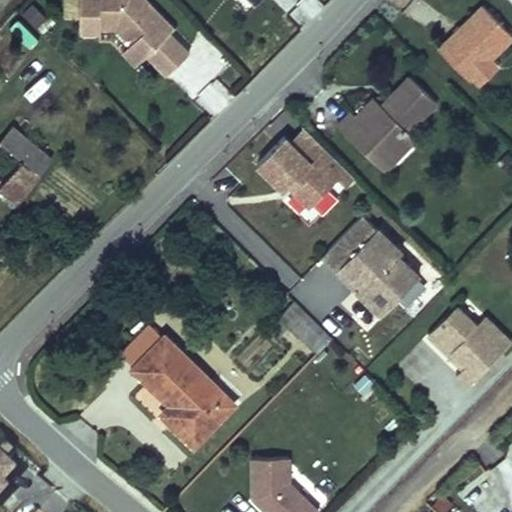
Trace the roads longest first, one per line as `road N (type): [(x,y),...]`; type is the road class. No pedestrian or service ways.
road 1 (unclassified): [(352,0),(0,354)]
road 2 (unclassified): [(0,378),(149,511)]
